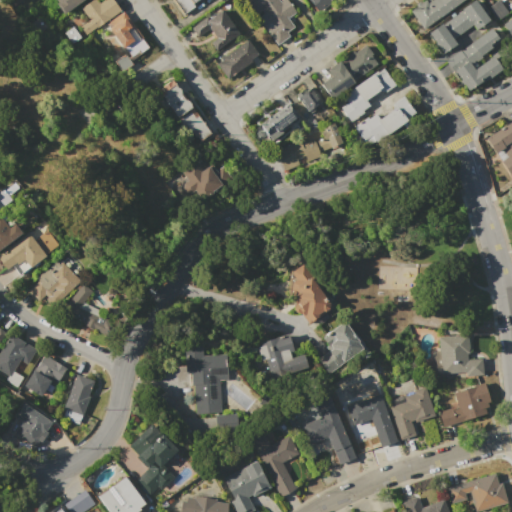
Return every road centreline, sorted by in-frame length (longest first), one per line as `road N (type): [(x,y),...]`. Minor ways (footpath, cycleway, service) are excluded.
road 1 (tertiary): [(451,125),(365,171),(212,231),(153,306),(105,433),(89,452),(53,469),(0,463)]
road 2 (residential): [(283,202),(137,0)]
road 3 (residential): [(511,436),(380,477),(308,511)]
road 4 (residential): [(381,0),(221,116)]
road 5 (residential): [(481,209),(503,284),(511,365)]
road 6 (residential): [(451,125),(368,0)]
road 7 (residential): [(124,367),(34,325),(0,298)]
